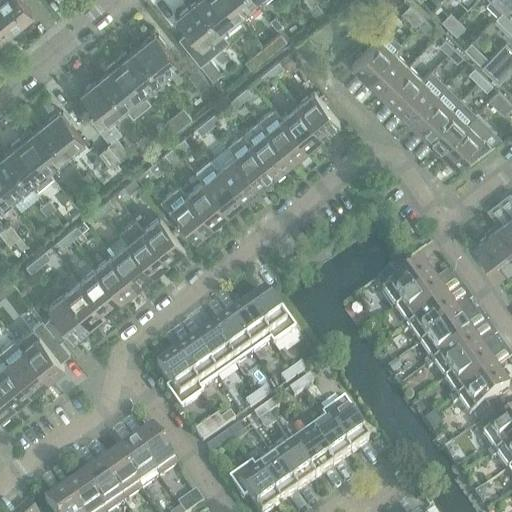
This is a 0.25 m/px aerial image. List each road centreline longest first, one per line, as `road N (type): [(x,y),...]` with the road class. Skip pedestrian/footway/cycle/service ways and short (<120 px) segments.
road 1 (residential): [(115,374),(120,351),(354,160),(381,151)]
road 2 (residential): [(217,511),(135,382),(115,374)]
road 3 (residential): [(0,487),(109,406),(115,374)]
road 4 (residential): [(0,95),(118,0)]
road 5 (residential): [(442,225),(448,246),(511,335)]
